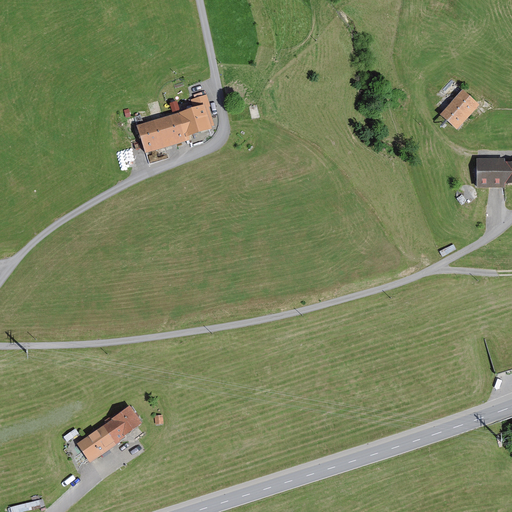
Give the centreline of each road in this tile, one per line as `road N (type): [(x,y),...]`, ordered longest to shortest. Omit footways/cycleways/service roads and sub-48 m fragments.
road 1 (unclassified): [(0,346),(202,330),(335,303),(434,270),(511,219)]
road 2 (unclassified): [(0,282),(61,219),(219,139),(225,124),(199,0)]
road 3 (secondary): [(194,511),(511,407)]
